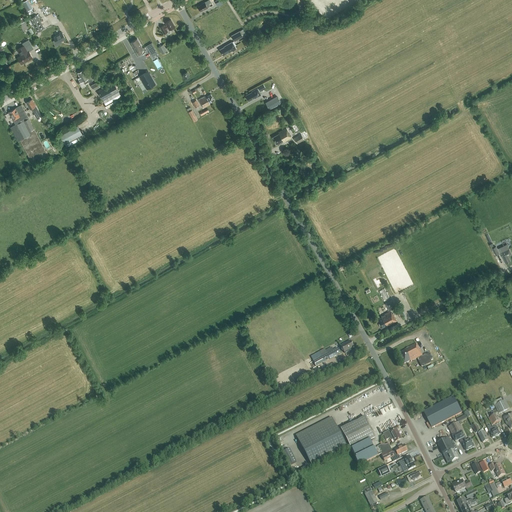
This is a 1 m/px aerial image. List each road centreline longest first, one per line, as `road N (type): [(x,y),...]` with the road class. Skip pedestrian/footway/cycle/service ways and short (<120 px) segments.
road 1 (tertiary): [(367,342),(176,0)]
road 2 (secondary): [(0,102),(176,0)]
road 3 (unclassified): [(367,342),(511,266)]
road 4 (tertiary): [(435,475),(367,342)]
